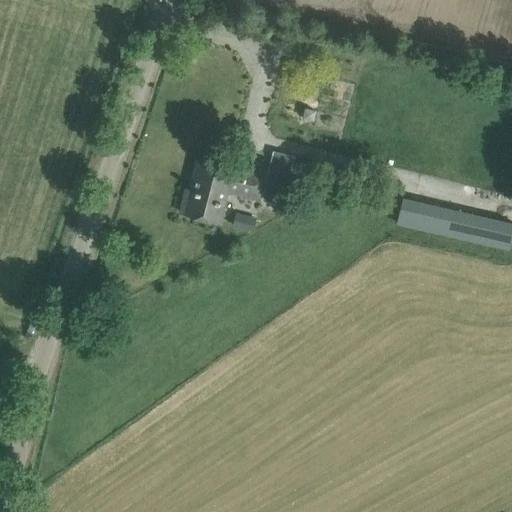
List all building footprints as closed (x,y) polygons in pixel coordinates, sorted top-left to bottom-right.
[(314,120),(316,109),(305,107),(303,118),(314,120)] [(263,198),(270,172),(220,160),(219,165),(198,160),(191,189),(187,188),(181,212),(220,221),(228,189),(263,198)] [(437,230),(470,238),(475,213),(443,205),(437,230)] [(253,230),(258,218),(239,210),(234,223),(253,230)] [(511,229),(511,221),(500,219),(495,244),(508,247),(511,229)]
